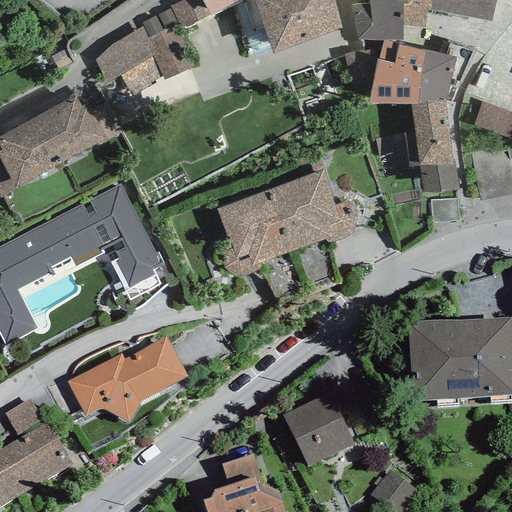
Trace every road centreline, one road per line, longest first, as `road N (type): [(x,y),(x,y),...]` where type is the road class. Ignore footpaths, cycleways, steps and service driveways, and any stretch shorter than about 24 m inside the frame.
road 1 (residential): [(0,404),(147,325),(236,300),(350,249),(373,247),(398,270)]
road 2 (residential): [(398,270),(93,511)]
road 3 (residential): [(511,229),(398,270)]
